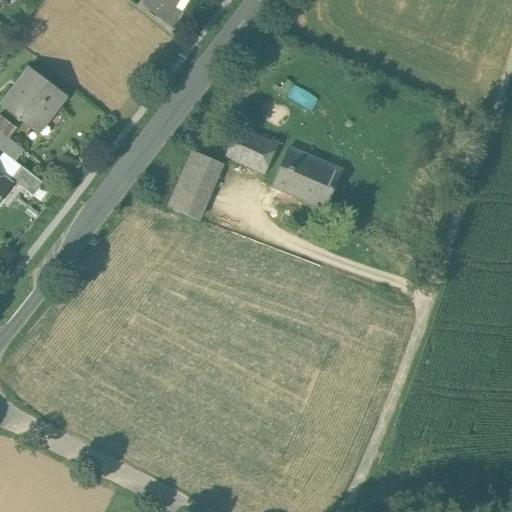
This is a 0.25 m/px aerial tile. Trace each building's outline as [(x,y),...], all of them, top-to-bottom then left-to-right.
[(65,95),(63,94),(63,93),(32,70),(17,89),(17,90),(14,88),(1,105),(31,127),(39,116),(46,120),(65,95)] [(285,139),(242,126),(230,163),(272,180),(285,139)] [(0,149),(9,156),(9,157),(14,161),(24,148),(0,129),(0,149)] [(333,207),(350,166),(293,142),(277,185),(333,207)] [(169,199),(206,215),(230,163),(194,147),(169,199)] [(11,178),(29,191),(33,194),(42,182),(20,166),(11,178)] [(0,176),(0,197),(10,184),(0,176)]
